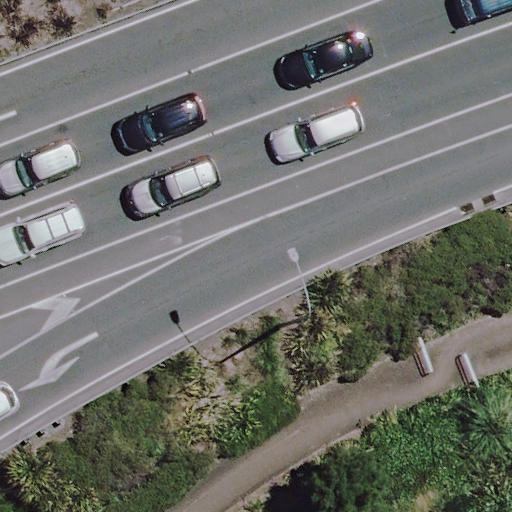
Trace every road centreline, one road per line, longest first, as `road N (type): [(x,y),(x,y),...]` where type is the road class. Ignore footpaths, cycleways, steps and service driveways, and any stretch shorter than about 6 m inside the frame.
road 1 (primary): [(243,123),(0,368)]
road 2 (primary): [(511,30),(243,123)]
road 3 (primary): [(243,123),(0,221)]
